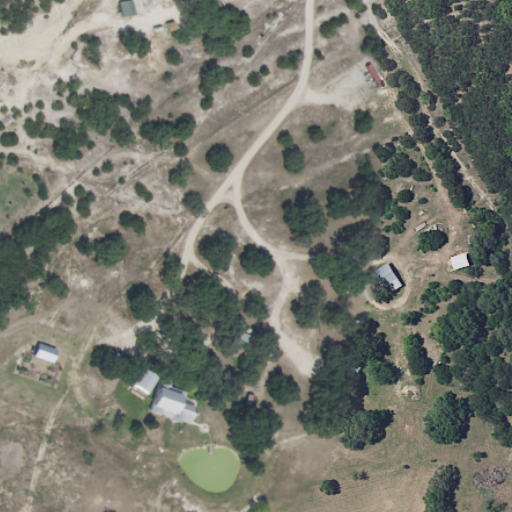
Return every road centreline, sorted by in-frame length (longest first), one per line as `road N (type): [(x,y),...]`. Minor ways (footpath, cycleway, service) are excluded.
road 1 (residential): [(0,148),(79,172),(116,208),(209,264),(270,267),(311,231),(314,205),(303,184),(112,77),(102,0)]
road 2 (residential): [(112,77),(105,126),(79,172),(0,257)]
